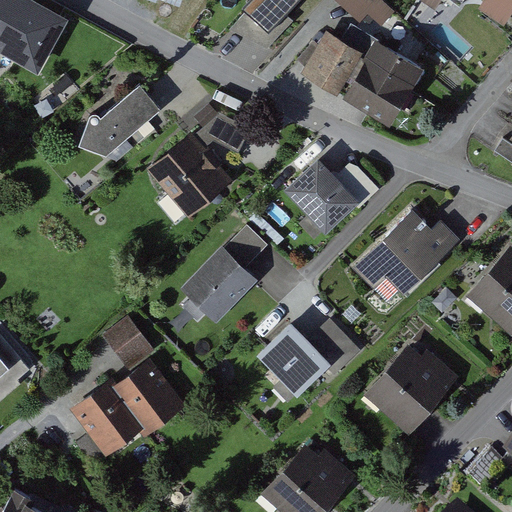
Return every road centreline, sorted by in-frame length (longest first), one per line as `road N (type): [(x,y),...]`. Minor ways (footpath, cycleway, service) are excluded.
road 1 (residential): [(79,0),(427,164)]
road 2 (residential): [(385,511),(511,384)]
road 3 (residential): [(427,164),(511,66)]
